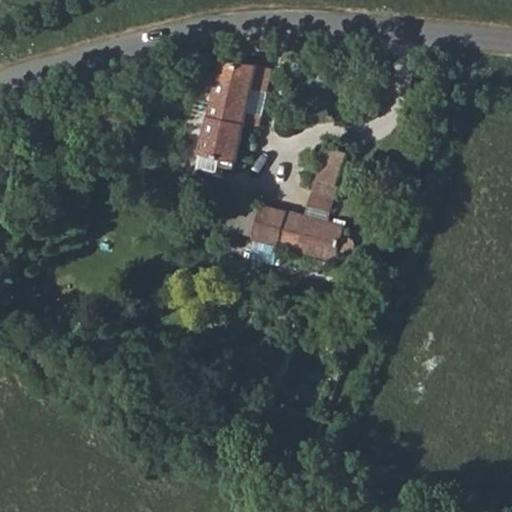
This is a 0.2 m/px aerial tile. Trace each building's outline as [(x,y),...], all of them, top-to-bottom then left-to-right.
[(237,161),(258,64),(222,61),(200,153),(237,161)] [(271,67),(258,64),(246,121),(259,124),(271,67)] [(327,146),(312,192),(335,196),(349,153),(327,146)] [(254,240),(280,246),(288,212),(261,205),(254,240)] [(344,226),(288,212),(280,246),(336,261),(339,250),(341,252),(344,252),(347,252),(350,250),(352,247),(353,244),(352,240),(343,236),(344,226)]
